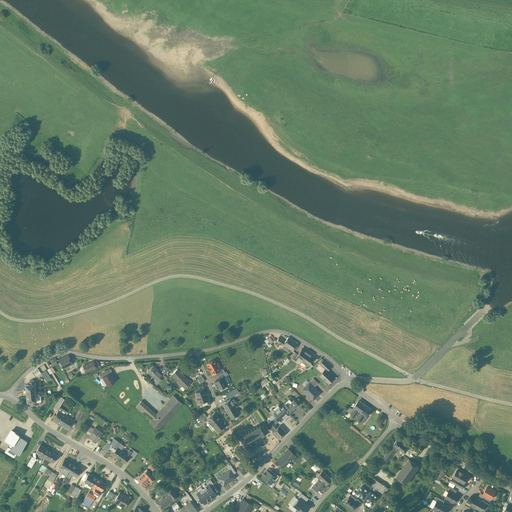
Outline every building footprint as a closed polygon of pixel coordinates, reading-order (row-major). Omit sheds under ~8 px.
[(285,341),(279,337),(278,340),(276,342),(282,346),(283,345),(292,351),(298,343),(288,337),(285,341)] [(297,354),(296,357),(298,358),(302,361),(308,353),(302,348),(297,354)] [(314,357),(308,353),(302,361),(305,364),(308,365),(310,363),(314,357)] [(68,355),(58,360),(63,368),(72,364),(68,355)] [(214,360),(206,364),(212,375),(221,370),(218,363),(216,364),(214,360)] [(331,367),(323,360),(319,364),(325,369),(327,371),(331,367)] [(93,362),(83,366),(86,372),(96,368),(94,362),(93,362)] [(163,374),(154,366),(147,372),(156,381),(163,374)] [(111,368),(105,371),(99,374),(102,378),(103,378),(103,377),(110,373),(111,373),(112,372),(111,368)] [(188,380),(177,369),(171,374),(178,382),(177,382),(181,386),(182,386),(184,389),(192,382),(189,379),(188,380)] [(327,371),(325,369),(319,375),(328,384),(334,378),(327,371)] [(51,378),(46,370),(42,373),(47,381),(51,378)] [(110,373),(103,377),(103,378),(108,385),(115,380),(111,373),(110,373)] [(201,376),(196,380),(199,385),(202,383),(205,381),(201,376)] [(219,379),(214,382),(218,389),(227,385),(223,377),(219,379)] [(266,377),(259,382),(262,386),(268,381),(266,377)] [(313,378),(309,382),(309,383),(309,382),(314,387),(318,383),(313,378)] [(34,380),(29,381),(30,384),(25,385),(26,391),(35,390),(34,384),(34,380)] [(314,387),(309,382),(309,383),(302,390),(312,400),(320,393),(314,387)] [(199,385),(194,388),(195,392),(203,389),(204,389),(202,383),(199,385)] [(203,389),(195,392),(197,399),(197,400),(198,399),(199,404),(207,400),(203,389)] [(35,395),(26,396),(27,402),(32,401),(32,405),(36,405),(36,401),(36,396),(35,396),(35,395)] [(173,395),(149,422),(158,430),(182,403),(173,395)] [(60,398),(53,408),(57,411),(64,400),(60,398)] [(230,399),(221,404),(230,419),(239,414),(230,399)] [(294,399),(287,405),(284,402),(282,404),(284,406),(289,412),(298,404),(294,399)] [(136,407),(143,413),(149,407),(142,400),(136,407)] [(365,405),(359,400),(354,407),(355,408),(354,410),(351,414),(355,417),(359,411),(360,412),(365,405)] [(371,409),(365,405),(360,412),(361,413),(357,418),(361,421),(365,416),(366,416),(371,409)] [(284,406),(279,411),(278,409),(273,413),(280,420),(282,418),(289,412),(284,406)] [(66,415),(58,410),(53,420),(60,424),(66,415)] [(80,411),(75,419),(78,421),(83,412),(80,411)] [(203,412),(197,417),(201,421),(207,417),(203,412)] [(215,412),(206,418),(217,432),(226,426),(220,419),(215,412)] [(66,415),(60,424),(69,430),(74,420),(66,415)] [(277,427),(275,424),(272,420),(271,420),(269,418),(266,420),(268,423),(268,424),(271,428),(272,432),(278,439),(286,432),(279,425),(277,427)] [(253,430),(251,431),(250,430),(249,430),(250,432),(249,433),(248,431),(246,432),(247,433),(246,434),(245,433),(244,434),(245,435),(243,436),(242,435),(241,436),(242,437),(241,438),(239,438),(238,439),(240,440),(242,442),(241,443),(243,444),(243,443),(245,441),(245,443),(247,443),(247,441),(249,440),(250,441),(251,440),(250,439),(252,439),(253,440),(254,439),(253,438),(254,437),(255,438),(256,438),(256,436),(257,435),(258,436),(259,436),(259,434),(260,434),(262,437),(265,435),(263,432),(263,430),(265,430),(265,429),(263,429),(262,427),(263,427),(262,426),(262,427),(258,427),(257,425),(256,426),(257,427),(256,428),(255,427),(254,427),(255,429),(254,430),(253,428),(252,429),(253,430)] [(95,427),(88,437),(89,437),(96,442),(103,432),(102,432),(102,433),(95,428),(95,427)] [(15,433),(10,430),(4,440),(10,444),(8,447),(8,446),(5,452),(14,457),(16,453),(19,455),(27,441),(19,436),(19,435),(15,432),(15,433)] [(409,447),(397,438),(393,444),(405,452),(409,447)] [(124,446),(114,439),(110,444),(112,445),(116,448),(112,454),(118,459),(123,452),(121,450),(124,446)] [(107,442),(102,449),(107,452),(112,445),(110,444),(110,445),(107,442)] [(393,444),(384,457),(388,460),(395,450),(402,455),(405,452),(393,444)] [(49,450),(40,445),(36,452),(39,454),(44,458),(49,450)] [(295,455),(288,449),(282,455),(289,461),(295,455)] [(57,455),(49,450),(44,458),(49,461),(50,460),(53,462),(57,455)] [(124,452),(123,452),(118,459),(124,463),(129,456),(132,452),(129,450),(128,450),(129,450),(126,454),(124,452)] [(243,455),(250,465),(255,461),(248,452),(243,455)] [(282,455),(276,461),(283,468),(289,461),(282,455)] [(73,464),(64,459),(60,466),(59,467),(62,469),(60,472),(66,475),(73,464)] [(409,459),(396,477),(406,484),(419,466),(409,459)] [(154,462),(149,467),(152,471),(158,466),(154,462)] [(244,462),(239,466),(240,467),(238,469),(240,472),(243,470),(242,469),(245,467),(244,467),(247,466),(244,462)] [(81,469),(73,464),(66,475),(70,477),(72,473),(77,476),(81,469)] [(229,469),(217,478),(223,486),(236,477),(233,474),(235,472),(230,465),(227,467),(229,469)] [(439,481),(446,473),(441,469),(435,477),(439,481)] [(57,473),(52,470),(47,479),(52,482),(57,473)] [(273,475),(267,470),(265,472),(263,474),(261,477),(270,484),(273,480),(275,477),(273,475)] [(320,482),(317,479),(313,484),(314,485),(319,490),(321,491),(328,483),(327,482),(331,478),(322,470),(316,476),(321,481),(320,482)] [(460,471),(457,470),(450,482),(455,484),(458,480),(463,483),(464,480),(466,479),(468,476),(463,473),(464,473),(460,471)] [(146,471),(137,478),(144,487),(153,479),(146,471)] [(169,471),(161,477),(163,480),(171,474),(169,471)] [(97,478),(88,473),(84,481),(88,483),(88,485),(92,487),(97,478)] [(389,488),(374,477),(370,484),(384,494),(389,488)] [(97,478),(92,487),(95,489),(93,492),(99,495),(102,491),(101,490),(105,483),(97,478)] [(463,483),(458,480),(455,484),(463,488),(465,484),(463,483)] [(211,499),(217,494),(209,484),(202,489),(211,499)] [(314,485),(313,484),(311,487),(317,493),(319,490),(314,485)] [(362,485),(356,493),(364,498),(365,497),(369,492),(369,491),(362,485)] [(483,494),(485,496),(491,499),(492,497),(493,497),(494,496),(495,495),(494,494),(494,493),(496,491),(487,486),(483,494)] [(317,493),(311,487),(308,490),(314,495),(317,493)] [(171,489),(164,494),(163,493),(155,500),(162,509),(177,496),(171,489)] [(204,504),(211,499),(202,489),(196,493),(204,504)] [(455,493),(449,490),(445,498),(454,502),(458,495),(455,493)] [(115,494),(109,491),(106,496),(112,500),(115,494)] [(371,491),(370,493),(369,492),(365,497),(366,498),(365,498),(373,504),(378,497),(371,491)] [(88,492),(82,502),(89,507),(95,496),(88,492)] [(129,499),(119,493),(114,502),(124,507),(129,499)] [(308,498),(301,493),(298,497),(300,498),(298,500),(298,499),(293,505),(301,511),(303,511),(305,510),(306,511),(310,506),(305,502),(308,498)] [(355,501),(350,497),(345,504),(353,510),(358,504),(355,501)] [(481,500),(475,497),(471,505),(481,511),(483,507),(484,507),(484,506),(486,503),(481,500)] [(248,511),(252,505),(243,500),(235,511),(248,511)] [(443,503),(437,500),(437,501),(433,508),(440,511),(445,511),(448,506),(443,503)] [(178,511),(172,504),(162,511),(197,511),(199,511),(191,501),(181,509),(178,511)] [(178,504),(175,502),(172,504),(178,511),(181,509),(178,504)]
